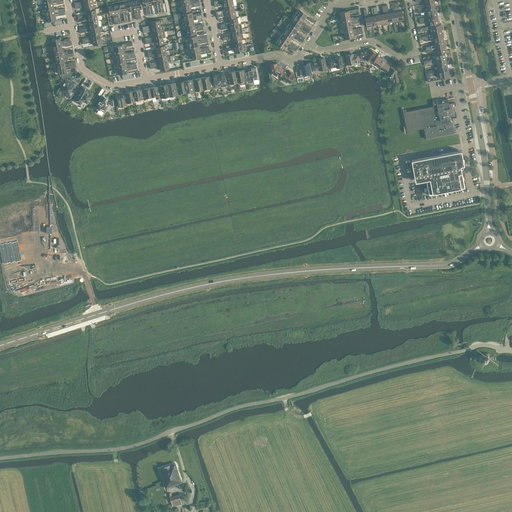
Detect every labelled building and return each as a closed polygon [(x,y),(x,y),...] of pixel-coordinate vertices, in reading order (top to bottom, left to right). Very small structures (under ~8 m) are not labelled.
[(62,0),(60,0),(44,3),(45,9),(54,7),(54,4),(58,3),(58,4),(63,3),(62,0)] [(124,0),(123,0),(119,1),(121,12),(123,11),(124,12),(125,20),(128,20),(125,2),(124,1),(124,0)] [(135,0),(130,1),(131,10),(133,9),(134,10),(136,18),(138,18),(139,18),(135,0)] [(141,0),(142,4),(143,3),(144,6),(146,6),(147,15),(151,14),(151,13),(148,0),(141,0)] [(153,0),(154,3),(156,3),(157,3),(159,12),(162,11),(159,0),(153,0)] [(423,6),(417,7),(418,10),(435,6),(434,1),(426,3),(426,5),(423,6)] [(114,2),(108,3),(108,5),(110,14),(112,13),(113,14),(115,23),(117,22),(114,2)] [(198,2),(182,5),(183,11),(191,9),(191,6),(194,6),(199,5),(198,2)] [(398,2),(395,2),(399,19),(404,18),(402,10),(399,10),(399,7),(398,2)] [(387,4),(385,4),(388,21),(393,20),(392,12),(389,12),(388,9),(387,4)] [(222,10),(219,10),(219,13),(235,10),(234,5),(224,7),(225,8),(222,9),(222,10)] [(377,6),(374,7),(377,23),(383,22),(381,14),(378,14),(378,11),(377,6)] [(299,8),(296,13),(304,19),(305,17),(307,17),(309,18),(309,19),(314,22),(316,19),(307,14),(299,8)] [(357,8),(340,11),(341,17),(350,15),(349,12),(353,12),(358,11),(357,8)] [(364,9),(363,9),(367,26),(372,24),(370,16),(368,16),(367,13),(366,8),(364,9)] [(87,14),(78,15),(78,18),(97,15),(96,9),(87,10),(87,13),(87,14)] [(65,11),(46,14),(47,21),(57,19),(56,15),(60,15),(65,14),(65,11)] [(425,16),(419,17),(420,20),(438,17),(436,11),(428,13),(428,16),(425,16)] [(296,13),(293,18),(308,28),(309,29),(310,29),(312,27),(306,23),(306,22),(303,20),(304,19),(296,13)] [(201,15),(184,18),(185,24),(194,22),(194,19),(195,19),(201,18),(201,15)] [(230,22),(221,23),(222,26),(239,23),(238,17),(229,19),(230,22)] [(292,17),(289,22),(298,28),(298,27),(299,27),(302,29),(303,28),(306,31),(308,28),(293,18),(292,17)] [(149,25),(142,26),(143,29),(161,26),(161,25),(160,19),(151,21),(152,25),(149,25)] [(359,19),(342,22),(343,27),(352,26),(351,23),(355,22),(355,23),(360,22),(359,19)] [(87,25),(80,27),(81,29),(99,26),(98,20),(89,22),(90,25),(87,25)] [(239,23),(222,26),(223,29),(228,28),(228,30),(242,28),(241,23),(240,22),(239,23)] [(289,22),(286,27),(303,38),(304,39),(305,36),(299,32),(297,31),(297,30),(298,28),(289,22)] [(421,27),(417,28),(418,31),(421,30),(429,29),(429,32),(432,31),(442,29),(441,26),(442,26),(442,23),(441,23),(431,25),(421,27)] [(161,26),(143,29),(144,32),(150,31),(150,30),(153,30),(154,33),(165,31),(163,25),(161,25),(161,26)] [(186,29),(184,29),(185,35),(187,34),(196,33),(196,30),(199,29),(204,29),(203,26),(186,29)] [(285,28),(283,31),(283,32),(291,37),(292,38),(293,37),(296,38),(296,37),(301,41),(302,41),(304,39),(303,38),(286,27),(285,28)] [(224,34),(223,34),(223,37),(224,37),(241,33),(242,33),(243,32),(242,28),(228,30),(229,33),(224,34)] [(362,29),(344,33),(345,38),(354,37),(354,35),(357,34),(358,33),(359,33),(362,32),(363,32),(362,29)] [(433,34),(419,36),(419,39),(420,39),(423,38),(425,38),(444,34),(443,32),(442,32),(442,29),(432,31),(433,34)] [(91,36),(82,38),(83,40),(101,37),(100,31),(91,33),(92,35),(91,36)] [(151,36),(145,37),(145,40),(163,37),(166,36),(165,31),(154,33),(154,36),(151,37),(151,36)] [(283,32),(280,37),(297,48),(298,45),(293,41),(292,42),(290,40),(291,37),(283,32)] [(280,37),(276,42),(284,48),(287,45),(295,50),(297,48),(280,37)] [(207,38),(189,42),(190,47),(199,45),(199,43),(208,41),(207,38)] [(233,43),(226,45),(226,47),(243,44),(242,39),(233,40),(234,42),(233,43)] [(435,44),(426,46),(426,49),(446,45),(445,43),(444,43),(444,40),(435,42),(435,44)] [(71,41),(53,45),(54,50),(63,49),(62,46),(65,45),(71,44),(71,41)] [(122,44),(114,46),(115,51),(124,50),(124,49),(124,48),(126,47),(127,45),(133,44),(132,41),(122,43),(122,44)] [(226,47),(225,48),(226,50),(234,49),(235,50),(236,52),(241,51),(246,50),(247,49),(246,44),(245,43),(243,44),(226,47)] [(153,50),(147,51),(148,54),(166,50),(165,44),(156,46),(157,49),(153,50)] [(191,52),(188,53),(190,59),(192,58),(201,56),(201,53),(210,52),(210,49),(191,52)] [(363,52),(360,52),(360,53),(361,60),(365,59),(365,60),(369,63),(371,60),(376,52),(374,51),(374,50),(372,49),(371,49),(370,51),(368,50),(363,51),(363,52)] [(426,59),(424,60),(424,63),(446,58),(445,52),(435,54),(436,58),(432,58),(426,59)] [(73,53),(55,56),(56,62),(65,60),(66,60),(66,58),(68,58),(68,57),(73,56),(73,53)] [(135,53),(116,57),(117,63),(126,61),(125,58),(135,56),(135,53)] [(353,53),(346,54),(348,63),(355,62),(355,64),(360,63),(359,60),(358,53),(353,54),(353,53)] [(379,53),(372,62),(379,66),(385,58),(383,57),(382,58),(380,56),(381,54),(379,53)] [(154,61),(149,62),(150,65),(168,61),(171,61),(170,55),(167,56),(158,57),(159,61),(154,61)] [(341,56),(329,58),(331,67),(336,66),(337,66),(339,66),(340,69),(344,68),(343,65),(341,56)] [(318,60),(310,62),(312,70),(319,69),(327,68),(324,57),(317,58),(318,60)] [(385,58),(379,66),(386,71),(393,62),(390,60),(389,62),(387,60),(385,58)] [(168,61),(150,65),(151,68),(156,67),(160,67),(161,69),(170,68),(168,61)] [(277,62),(271,63),(272,72),(279,76),(284,69),(285,67),(283,65),(281,67),(279,66),(279,64),(278,63),(277,63),(277,62)] [(302,68),(299,68),(300,74),(301,77),(303,76),(304,78),(310,77),(309,75),(313,75),(312,72),(312,70),(310,62),(306,62),(307,64),(301,65),(302,68)] [(386,71),(386,72),(387,73),(393,77),(394,82),(399,81),(397,70),(394,68),(397,65),(393,62),(386,71)] [(75,64),(57,67),(58,73),(67,71),(66,68),(70,68),(76,67),(75,64)] [(137,64),(118,68),(119,74),(120,74),(122,73),(128,72),(127,69),(137,67),(137,64)] [(427,70),(426,70),(426,73),(427,73),(429,73),(448,69),(447,64),(437,66),(435,66),(435,69),(434,69),(427,70)] [(248,71),(245,72),(247,82),(254,81),(254,79),(258,78),(256,66),(251,67),(252,69),(248,70),(248,71)] [(244,69),(236,70),(238,81),(238,84),(247,82),(245,72),(244,69)] [(284,69),(279,76),(286,81),(288,79),(290,81),(294,75),(293,75),(294,73),(288,69),(287,71),(284,69)] [(427,73),(426,73),(428,81),(431,80),(430,75),(435,74),(435,75),(439,74),(440,77),(445,76),(445,77),(450,76),(450,75),(450,72),(449,72),(448,69),(429,73),(427,73)] [(236,70),(227,72),(227,74),(229,83),(238,81),(236,70)] [(221,73),(219,74),(221,86),(227,85),(226,84),(229,84),(229,83),(227,74),(225,74),(224,72),(223,72),(221,72),(221,73)] [(213,77),(210,77),(212,87),(215,86),(216,87),(221,86),(219,74),(216,74),(216,73),(214,74),(213,74),(213,75),(213,77)] [(210,75),(202,77),(204,90),(205,89),(205,88),(212,87),(210,77),(210,75)] [(60,87),(59,90),(60,95),(63,97),(65,94),(70,97),(74,92),(70,90),(72,87),(69,85),(71,82),(62,77),(59,82),(65,86),(63,89),(60,87)] [(202,77),(193,78),(195,89),(195,90),(196,90),(203,88),(203,90),(204,90),(202,77)] [(193,78),(184,80),(187,91),(187,93),(196,91),(195,90),(195,89),(193,78)] [(179,84),(176,84),(178,94),(180,93),(181,92),(187,91),(184,80),(179,81),(179,84)] [(173,82),(167,83),(170,95),(178,94),(176,84),(174,84),(173,82)] [(162,85),(159,85),(159,87),(161,97),(164,96),(165,98),(166,99),(170,98),(170,95),(167,83),(162,85)] [(83,86),(75,100),(81,103),(83,100),(88,102),(92,95),(87,92),(89,89),(83,86)] [(156,86),(150,87),(152,96),(156,95),(156,97),(157,98),(161,97),(159,87),(156,88),(156,86)] [(145,90),(142,90),(144,98),(144,99),(147,98),(147,97),(152,96),(150,87),(145,88),(145,90)] [(139,89),(133,90),(135,100),(136,102),(144,100),(144,99),(144,98),(142,90),(139,91),(139,89)] [(128,93),(125,94),(127,102),(135,100),(133,90),(128,91),(128,93)] [(102,94),(95,106),(104,111),(109,103),(113,106),(114,103),(113,98),(108,99),(107,98),(107,97),(102,94)] [(122,96),(117,97),(118,106),(127,104),(127,102),(125,94),(122,94),(122,96)] [(406,109),(401,109),(406,132),(410,131),(410,130),(414,129),(414,130),(418,129),(418,128),(421,128),(422,128),(423,128),(424,134),(427,134),(427,137),(454,132),(452,121),(451,120),(450,115),(453,115),(452,107),(450,107),(449,102),(448,98),(442,99),(442,98),(432,100),(434,105),(406,111),(406,109)] [(415,158),(411,159),(412,162),(413,166),(414,174),(418,173),(420,180),(426,179),(429,193),(465,186),(462,172),(458,172),(457,166),(461,165),(458,150),(457,151),(456,151),(442,153),(427,156),(417,158),(415,158)] [(479,359),(479,360),(482,362),(486,363),(489,360),(489,359),(489,356),(486,353),(482,353),(480,356),(479,359)] [(165,465),(159,468),(166,487),(168,486),(170,486),(171,488),(175,487),(174,484),(182,482),(175,462),(169,464),(165,465)] [(171,495),(170,496),(173,505),(182,503),(179,493),(171,495)]
